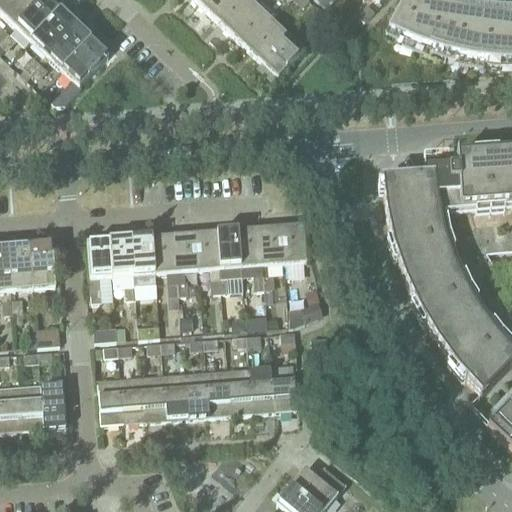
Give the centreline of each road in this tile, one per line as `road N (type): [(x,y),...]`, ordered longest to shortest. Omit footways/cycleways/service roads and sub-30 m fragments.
road 1 (tertiary): [(63,168),(254,152),(302,162),(326,191),(393,359),(431,424),(511,511)]
road 2 (residential): [(91,487),(68,220)]
road 3 (residential): [(68,220),(262,208)]
